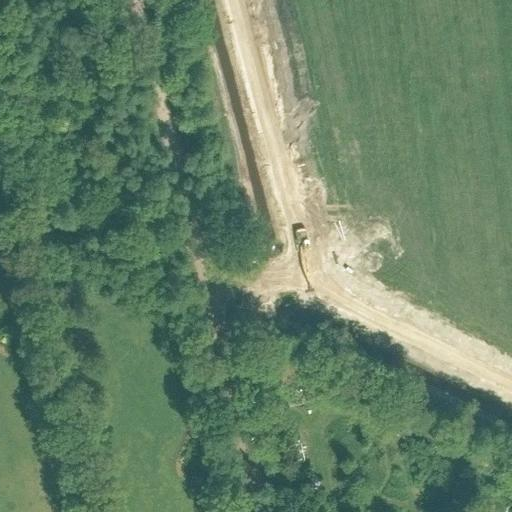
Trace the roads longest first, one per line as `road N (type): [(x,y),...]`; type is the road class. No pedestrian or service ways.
road 1 (track): [(511,383),(300,282),(209,292)]
road 2 (track): [(209,292),(137,0)]
road 3 (track): [(263,511),(209,292)]
